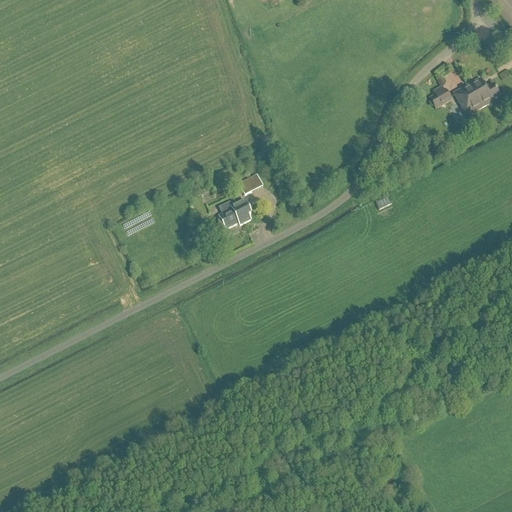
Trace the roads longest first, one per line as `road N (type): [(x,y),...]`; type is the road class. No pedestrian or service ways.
road 1 (tertiary): [(0,378),(344,198),(377,154),(409,88),(488,22)]
road 2 (track): [(511,362),(220,511)]
